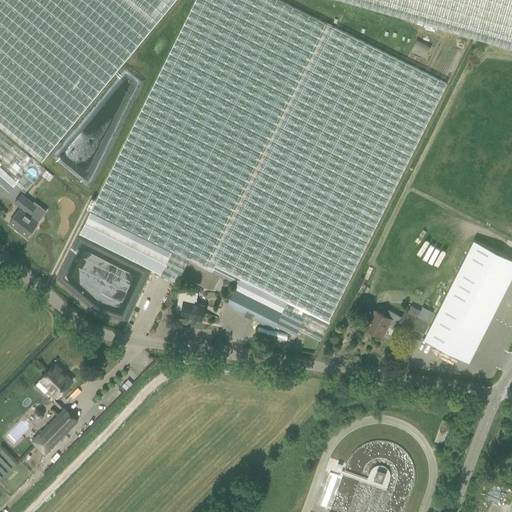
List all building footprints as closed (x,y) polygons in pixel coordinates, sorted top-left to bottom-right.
[(511,0),(0,0),(0,129),(42,165),(176,0),(344,0),(511,48),(511,0)] [(279,0),(195,0),(80,233),(161,274),(177,282),(180,276),(189,259),(238,284),(227,306),(273,329),(275,325),(296,335),(299,330),(320,340),(324,331),(328,322),(446,85),(333,29),(334,27),(279,0)] [(415,41),(411,51),(425,58),(430,47),(415,41)] [(0,133),(0,185),(8,192),(22,176),(33,184),(45,169),(0,133)] [(19,209),(9,222),(10,222),(20,230),(27,236),(37,223),(36,223),(40,218),(32,211),(36,206),(33,204),(21,194),(15,202),(23,209),(21,211),(19,209)] [(474,240),(424,339),(468,362),(511,275),(511,259),(501,254),(474,240)] [(204,305),(195,303),(198,292),(180,289),(178,297),(176,307),(181,309),(180,316),(181,316),(181,315),(194,318),(194,319),(201,321),(204,305)] [(421,340),(433,313),(421,307),(420,311),(410,306),(407,312),(404,310),(401,316),(387,309),(385,314),(375,309),(366,327),(381,335),(385,326),(387,327),(389,322),(397,326),(396,328),(421,340)] [(40,379),(36,383),(45,392),(49,388),(57,396),(65,388),(72,381),(55,364),(48,371),(40,379)] [(65,408),(31,442),(44,455),(77,421),(65,408)] [(442,419),(434,440),(442,444),(450,422),(442,419)] [(377,469),(373,480),(382,483),(386,472),(377,469)]
